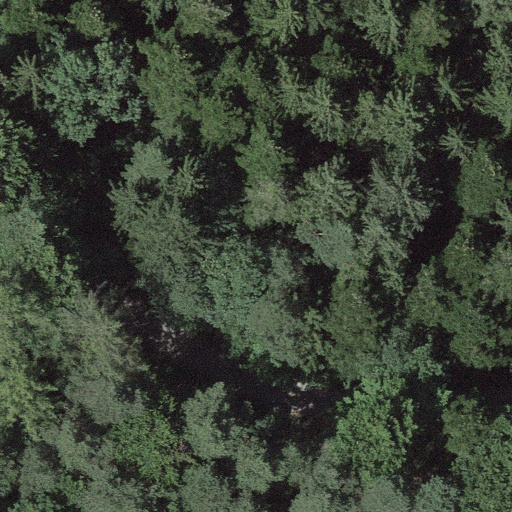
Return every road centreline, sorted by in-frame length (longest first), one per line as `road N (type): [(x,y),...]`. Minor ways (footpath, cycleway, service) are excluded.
road 1 (track): [(343,407),(214,363),(110,305),(0,208)]
road 2 (track): [(511,394),(343,407)]
